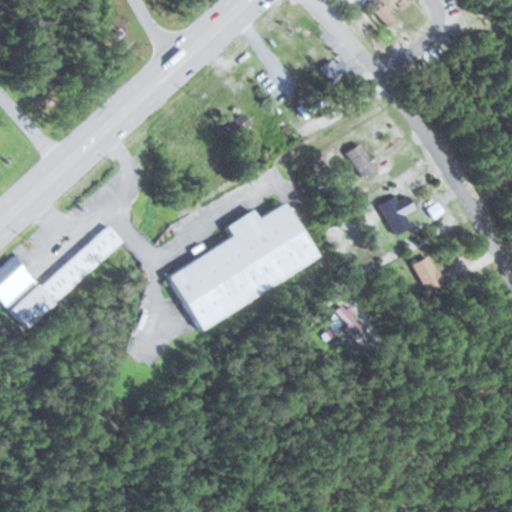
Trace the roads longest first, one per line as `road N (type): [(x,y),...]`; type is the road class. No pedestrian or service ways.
road 1 (tertiary): [(511,275),(410,107),(317,0)]
road 2 (trunk): [(0,219),(243,0)]
